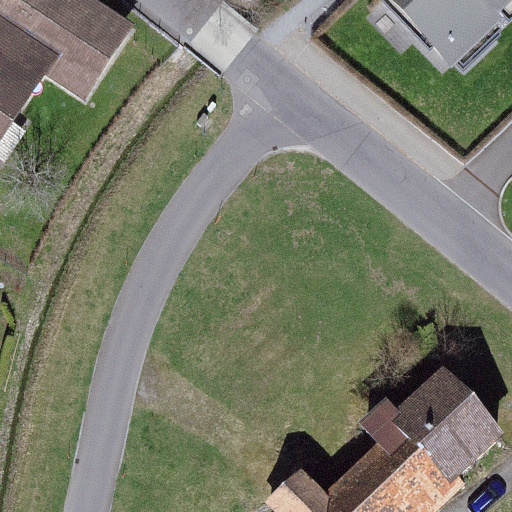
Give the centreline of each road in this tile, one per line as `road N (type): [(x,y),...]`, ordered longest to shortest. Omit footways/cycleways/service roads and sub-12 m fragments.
road 1 (residential): [(281,79),(177,248),(118,398),(92,511)]
road 2 (residential): [(511,273),(281,79)]
road 3 (residential): [(281,79),(181,0)]
